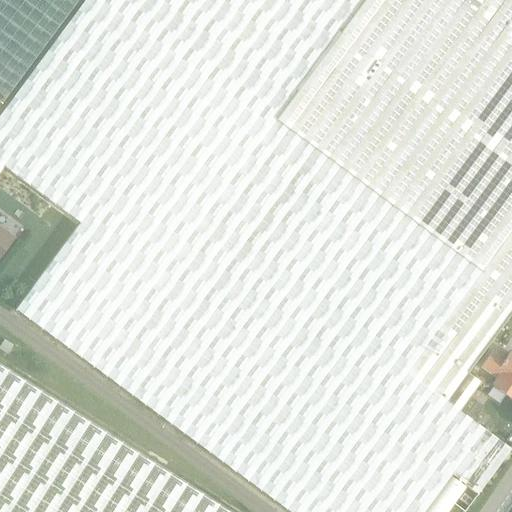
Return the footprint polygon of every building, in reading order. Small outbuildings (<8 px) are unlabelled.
[(511,450),(458,411),(408,375),(483,274),(274,123),(364,0),(85,0),(0,115),(0,172),(3,168),(79,224),(15,311),(285,511),(424,511),(452,475),(479,494),(511,450)] [(0,0),(0,105),(1,106),(78,0),(0,0)] [(511,0),(364,0),(274,123),(483,274),(408,375),(458,411),(481,382),(468,373),(511,313),(511,0)] [(0,259),(14,240),(0,229),(0,259)] [(511,356),(509,354),(505,361),(492,352),(481,368),(497,379),(492,386),(511,400),(511,356)] [(0,511),(229,511),(0,364),(0,511)]
